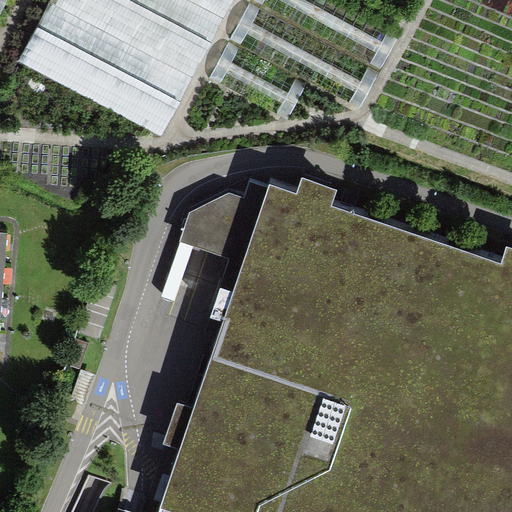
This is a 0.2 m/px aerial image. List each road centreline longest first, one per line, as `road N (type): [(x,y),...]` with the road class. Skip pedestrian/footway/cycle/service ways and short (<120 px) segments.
road 1 (track): [(0,125),(168,140),(240,0)]
road 2 (track): [(511,169),(364,115)]
road 3 (track): [(364,115),(426,0)]
